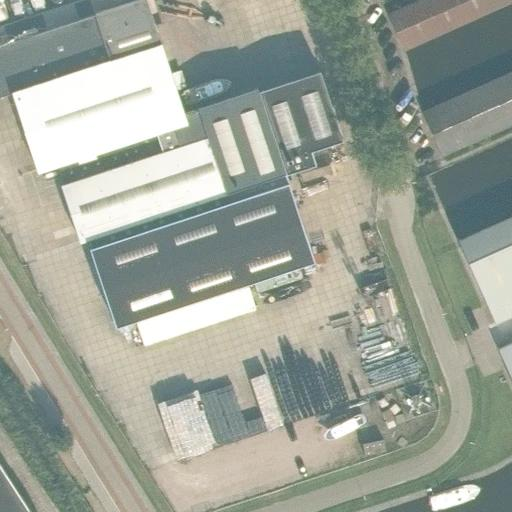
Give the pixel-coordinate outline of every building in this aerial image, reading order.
[(183,112),(161,44),(146,0),(141,0),(95,15),(0,46),(0,97),(13,93),(39,172),(58,166),(64,185),(62,186),(80,242),(89,239),(92,248),(90,249),(116,328),(315,262),(286,175),(316,165),(311,152),(343,141),(320,72),(259,92),(257,87),(183,112)] [(405,50),(511,2),(511,0),(417,0),(388,14),(405,50)] [(442,156),(511,124),(511,71),(422,112),(442,156)] [(495,324),(511,316),(511,217),(459,241),(495,324)] [(511,380),(511,343),(498,350),(511,380)] [(226,417),(238,436),(278,412),(256,377),(241,386),(246,394),(226,407),(231,414),(226,417)] [(365,456),(386,452),(383,440),(362,445),(365,456)] [(0,511),(31,511),(0,463),(0,511)]
